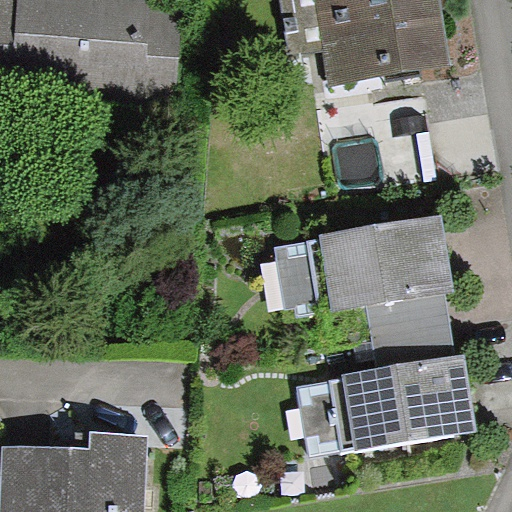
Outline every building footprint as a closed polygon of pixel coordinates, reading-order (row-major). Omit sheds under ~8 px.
[(15,0),(15,10),(0,9),(0,122),(26,123),(27,96),(92,97),(91,124),(171,125),(173,15),(134,14),(133,0),(15,0)] [(434,85),(425,0),(310,0),(320,97),(434,85)] [(441,215),(320,234),(321,240),(274,246),(283,310),(295,308),(296,316),(331,311),(367,306),(445,294),(453,292),(441,215)] [(455,355),(445,294),(367,306),(376,368),(455,355)] [(376,368),(341,374),(342,379),(298,387),(310,457),(341,452),(342,456),(478,433),(464,353),(455,355),(376,368)] [(141,511),(143,447),(83,446),(83,465),(0,462),(0,511),(141,511)]
